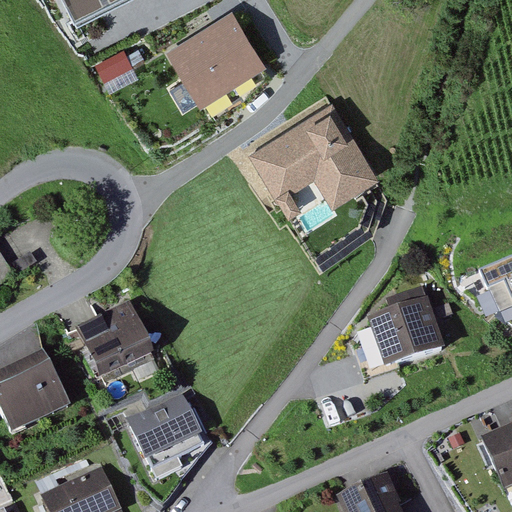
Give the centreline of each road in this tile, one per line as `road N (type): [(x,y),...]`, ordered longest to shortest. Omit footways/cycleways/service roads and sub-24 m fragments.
road 1 (residential): [(124,211),(235,142),(365,0)]
road 2 (residential): [(245,511),(511,393)]
road 3 (tertiary): [(0,332),(106,268),(125,236),(124,211)]
road 4 (tertiary): [(124,211),(96,176),(63,168),(0,197)]
